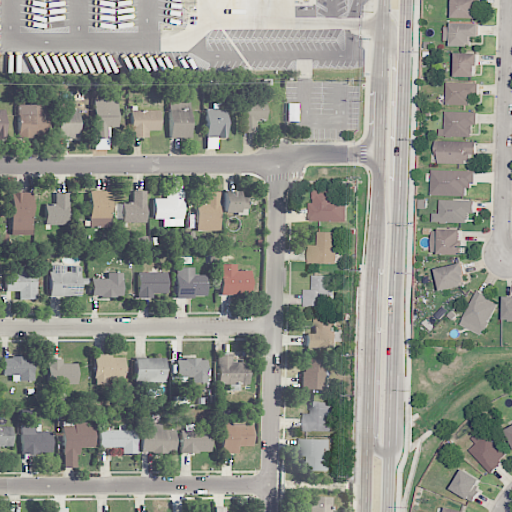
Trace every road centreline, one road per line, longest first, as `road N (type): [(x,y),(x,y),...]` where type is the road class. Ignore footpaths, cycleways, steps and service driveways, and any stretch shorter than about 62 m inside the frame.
road 1 (secondary): [(384,0),(363,511)]
road 2 (secondary): [(386,511),(405,0)]
road 3 (residential): [(378,156),(310,155),(282,165),(0,167)]
road 4 (residential): [(271,511),(282,165)]
road 5 (residential): [(0,329),(277,329)]
road 6 (residential): [(0,488),(272,487)]
road 7 (residential): [(508,0),(498,260)]
